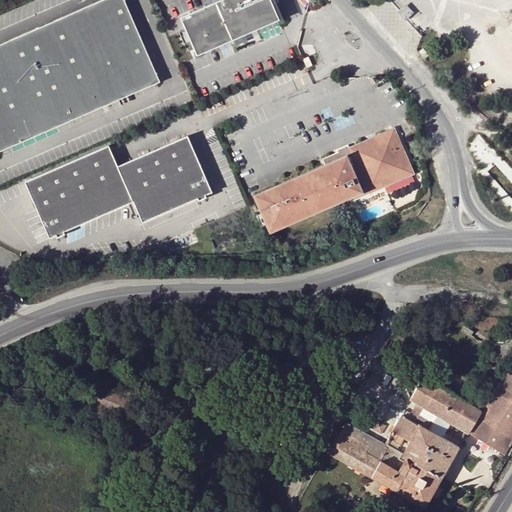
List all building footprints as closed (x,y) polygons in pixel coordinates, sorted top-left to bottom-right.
[(124,0),(101,0),(0,44),(0,151),(160,82),(124,0)] [(196,56),(278,20),(269,0),(219,0),(180,17),(196,56)] [(412,13),(406,6),(399,12),(406,19),(412,13)] [(302,59),(301,59),(305,68),(310,65),(306,56),(302,59)] [(324,165),(253,196),(269,232),(349,197),(350,200),(362,195),(359,186),(364,184),(368,193),(413,173),(393,128),(349,148),(338,153),(322,159),(324,165)] [(108,145),(24,182),(49,238),(55,235),(56,237),(64,234),(63,232),(133,202),(142,222),(197,199),(198,201),(206,197),(205,195),(211,192),(212,192),(187,136),(117,166),(108,145)] [(347,144),(336,149),(338,153),(349,148),(347,144)] [(364,184),(359,186),(362,195),(368,193),(364,184)] [(473,332),(464,325),(461,330),(470,336),(473,332)] [(508,456),(511,449),(511,358),(479,411),(422,378),(410,399),(418,404),(467,434),(468,432),(504,453),(508,456)] [(388,369),(375,362),(370,372),(382,379),(381,382),(387,386),(392,377),(386,374),(388,369)] [(127,398),(135,382),(109,370),(101,386),(127,398)] [(139,385),(135,382),(127,398),(131,400),(139,385)] [(443,434),(440,438),(458,449),(467,434),(418,404),(411,415),(443,434)] [(402,453),(442,476),(458,449),(440,438),(443,434),(411,415),(404,411),(386,441),(397,447),(401,440),(407,444),(402,453)] [(377,420),(372,430),(381,435),(386,425),(377,420)] [(436,487),(442,476),(402,453),(401,455),(394,451),(395,449),(384,443),(383,446),(365,435),(344,423),(335,438),(334,437),(325,453),(423,509),(431,496),(436,499),(441,491),(436,487)] [(259,471),(251,484),(270,496),(278,482),(259,471)]
